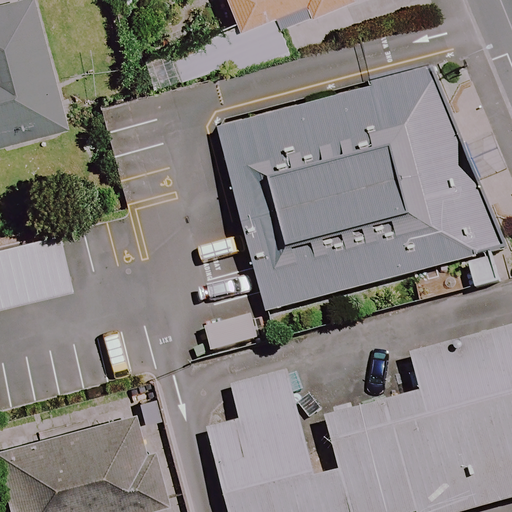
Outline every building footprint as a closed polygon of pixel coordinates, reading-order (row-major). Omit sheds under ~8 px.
[(0,147),(58,133),(23,0),(22,0),(0,5),(0,147)] [(217,0),(231,39),(216,44),(227,76),(285,56),(276,31),(349,6),(346,0),(217,0)] [(511,247),(458,64),(219,134),(274,321),(511,251),(511,247)] [(0,309),(69,294),(56,237),(0,250),(0,309)] [(256,424),(218,432),(239,511),(485,511),(511,505),(511,327),(428,353),(438,391),(349,417),(363,464),(330,475),(301,374),(242,391),(256,424)] [(140,453),(129,414),(0,450),(0,477),(9,511),(145,511),(165,506),(150,451),(140,453)]
